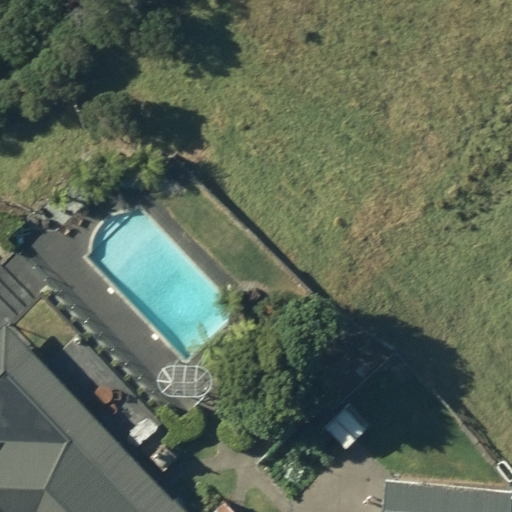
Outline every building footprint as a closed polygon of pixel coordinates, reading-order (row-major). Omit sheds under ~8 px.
[(196,511),(10,317),(0,326),(0,511),(196,511)] [(219,362),(170,360),(169,396),(218,398),(219,362)] [(330,423),(351,442),(371,422),(351,402),(330,423)] [(511,511),(511,484),(390,474),(387,511),(511,511)] [(213,511),(245,511),(230,497),(213,511)]
